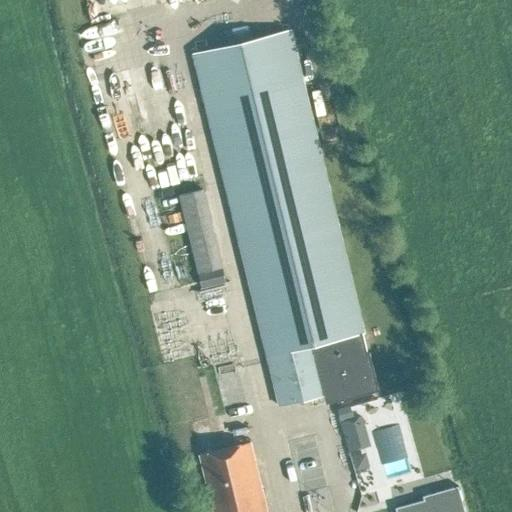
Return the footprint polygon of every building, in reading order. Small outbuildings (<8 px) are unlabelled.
[(367,352),(363,337),(362,332),(364,332),(291,29),(193,53),(278,405),(328,393),(328,394),(332,397),(337,395),(339,400),(378,391),(369,352),(367,352)] [(198,271),(223,265),(204,187),(178,194),(198,271)] [(201,288),(226,282),(223,265),(198,271),(201,288)] [(213,511),(266,511),(250,441),(199,453),(213,511)] [(465,511),(458,485),(423,495),(424,499),(426,505),(427,511),(465,511)] [(396,511),(427,511),(426,505),(424,499),(395,506),(396,511)]
